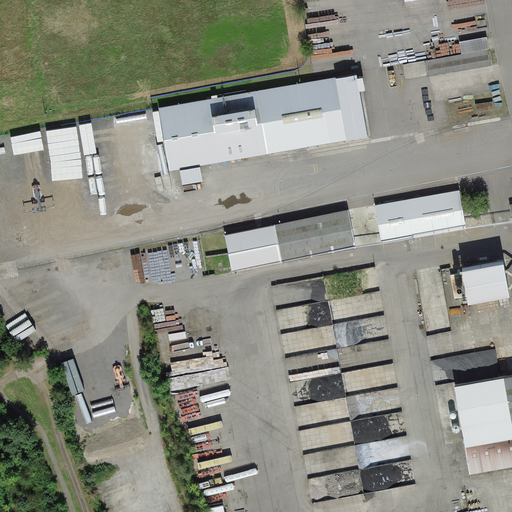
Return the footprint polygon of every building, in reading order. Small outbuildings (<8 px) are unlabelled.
[(484,9),(461,14),(463,22),(486,17),(484,9)] [(465,52),(407,62),(410,79),(431,75),(435,98),(503,87),(494,33),(463,38),(465,52)] [(317,85),(156,111),(166,172),(364,139),(354,79),(317,85)] [(458,194),(372,209),(378,244),(464,229),(458,194)] [(347,212),(222,238),(230,273),(355,246),(347,212)] [(502,264),(460,271),(466,305),(508,298),(508,294),(502,264)] [(333,323),(331,308),(325,308),(327,324),(333,323)] [(287,335),(298,427),(307,426),(304,409),(311,408),(312,414),(306,412),(307,417),(315,416),(318,407),(313,405),(325,404),(312,399),(326,397),(325,389),(323,395),(320,396),(317,372),(314,380),(311,357),(309,357),(308,347),(310,346),(293,340),(290,346),(289,336),(287,335)] [(511,377),(452,387),(471,478),(511,471),(511,377)]
